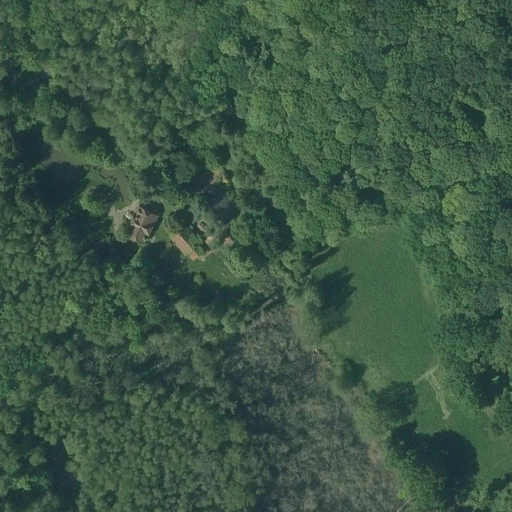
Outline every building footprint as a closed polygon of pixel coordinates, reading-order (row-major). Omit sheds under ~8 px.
[(191,184),(197,192),(222,175),(216,166),(191,184)] [(192,196),(197,192),(191,184),(186,187),(192,196)] [(125,233),(143,242),(158,214),(140,205),(125,233)] [(198,244),(200,242),(184,224),(170,235),(186,254),(188,252),(198,244)] [(198,244),(188,252),(193,258),(203,250),(198,244)] [(158,267),(164,272),(167,268),(161,263),(158,267)]
